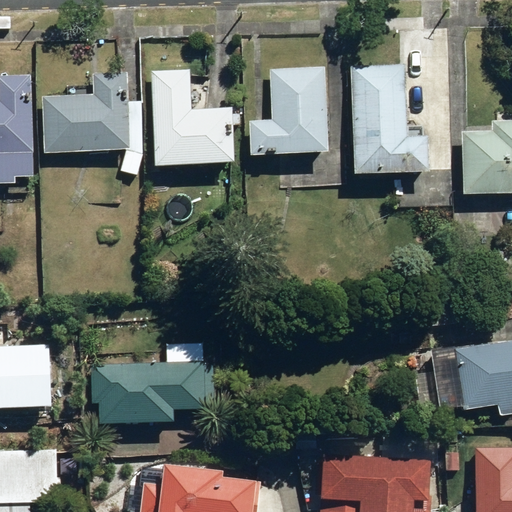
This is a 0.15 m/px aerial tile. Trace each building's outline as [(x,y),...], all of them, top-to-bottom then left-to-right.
[(403,70),(347,70),(346,182),(423,182),(423,142),(403,142),(403,70)] [(244,125),(244,162),(322,160),(322,71),(266,72),(266,124),(244,125)] [(147,75),(150,173),(228,170),(226,113),(187,115),(186,74),(147,75)] [(36,101),(38,159),(125,156),(122,78),(88,79),(88,99),(36,101)] [(30,183),(27,79),(0,79),(0,189),(11,190),(10,183),(30,183)] [(455,136),(457,201),(511,199),(511,123),(487,125),(487,135),(455,136)] [(161,344),(161,369),(93,369),(93,428),(166,429),(166,415),(201,415),(201,345),(161,344)] [(511,345),(424,355),(432,421),(493,414),(494,423),(511,420),(511,345)] [(42,354),(0,354),(0,416),(43,416),(42,354)] [(348,449),(313,449),(307,507),(315,507),(314,511),(426,511),(429,467),(348,464),(348,449)] [(511,511),(511,452),(471,451),(469,511),(511,511)] [(0,511),(26,511),(45,511),(53,511),(54,456),(0,455),(0,511)] [(220,476),(142,469),(136,511),(251,511),(254,488),(219,485),(220,476)]
